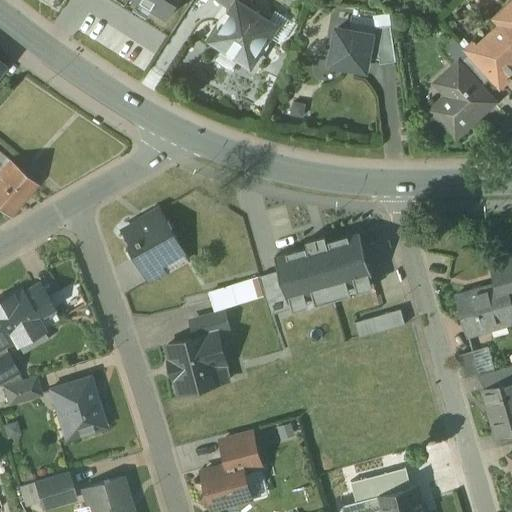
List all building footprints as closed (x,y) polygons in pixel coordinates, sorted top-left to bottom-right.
[(494,27),(461,53),(497,95),(509,84),(511,80),(511,0),(506,0),(486,17),(494,27)] [(277,26),(237,1),(211,40),(251,66),(277,26)] [(373,35),(337,29),(331,65),(357,69),(368,62),(373,35)] [(438,96),(422,110),(454,147),(499,102),(457,58),(428,82),(438,96)] [(0,163),(0,209),(7,215),(33,185),(2,160),(0,163)] [(160,203),(114,228),(143,279),(188,255),(160,203)] [(356,231),(276,250),(290,306),(370,287),(356,231)] [(490,286),(458,295),(468,336),(511,324),(511,318),(509,305),(511,303),(511,252),(483,259),(490,286)] [(31,272),(0,289),(32,344),(46,336),(39,325),(55,316),(31,272)] [(209,309),(260,299),(256,278),(205,287),(209,309)] [(0,358),(1,361),(32,344),(0,289),(0,288),(0,358)] [(356,337),(402,324),(397,308),(352,321),(356,337)] [(212,332),(162,345),(174,392),(224,379),(212,332)] [(33,377),(2,386),(8,404),(38,396),(33,377)] [(88,377),(46,389),(59,439),(102,427),(88,377)] [(511,381),(479,390),(493,440),(511,434),(511,381)] [(254,431),(218,441),(226,474),(199,481),(207,511),(215,511),(255,502),(246,468),(262,464),(254,431)] [(70,500),(62,470),(31,479),(39,508),(70,500)] [(126,511),(118,480),(80,490),(86,511),(126,511)] [(368,511),(362,485),(340,491),(345,511),(368,511)] [(423,511),(417,486),(378,496),(382,511),(423,511)]
